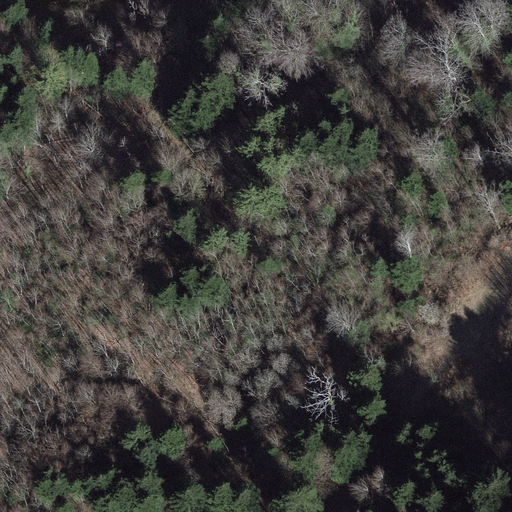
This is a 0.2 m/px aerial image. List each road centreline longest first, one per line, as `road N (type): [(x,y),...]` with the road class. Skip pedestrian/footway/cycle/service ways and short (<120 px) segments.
road 1 (track): [(0,244),(259,127),(463,0)]
road 2 (track): [(340,511),(407,402),(511,258)]
